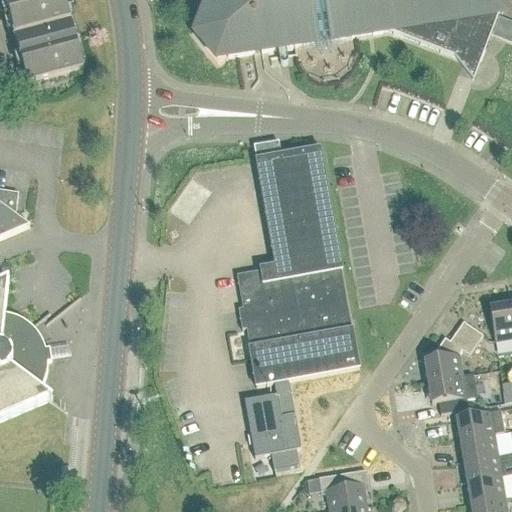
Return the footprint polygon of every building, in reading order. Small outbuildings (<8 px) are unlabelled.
[(0,0),(12,41),(25,88),(81,73),(60,0),(0,0)] [(211,0),(198,35),(206,52),(220,62),(387,36),(452,61),(472,85),(490,40),(506,46),(510,48),(511,48),(511,26),(497,21),(504,0),(211,0)] [(255,392),(358,373),(351,335),(350,335),(339,275),(340,275),(319,154),(280,161),(278,146),(253,151),(274,271),(259,274),(260,276),(236,281),(242,314),(238,314),(241,335),(246,334),(249,353),(248,354),(255,392)] [(0,194),(0,243),(29,231),(15,221),(16,213),(18,198),(0,194)] [(38,395),(39,394),(41,391),(43,387),(44,383),(46,379),(47,375),(47,371),(47,366),(51,366),(51,365),(50,360),(49,353),(45,353),(44,349),(42,345),(40,341),(37,338),(35,334),(32,331),(28,329),(25,326),(21,324),(17,322),(13,321),(9,319),(5,319),(8,286),(0,289),(0,425),(47,405),(51,407),(52,405),(48,402),(38,395)] [(494,347),(511,344),(511,319),(510,309),(488,313),(494,347)] [(463,327),(456,337),(476,350),(483,341),(463,327)] [(423,366),(427,387),(462,381),(458,360),(461,355),(469,360),(476,350),(456,337),(449,346),(444,343),(438,353),(439,363),(423,366)] [(70,350),(49,353),(50,360),(51,365),(72,361),(70,350)] [(462,381),(427,387),(431,409),(438,408),(440,420),(467,415),(465,403),(475,402),(472,379),(462,381)] [(504,397),(503,397),(502,397),(504,408),(511,407),(511,391),(503,393),(504,397)] [(254,463),(300,455),(294,420),(281,422),(277,400),(244,406),(254,463)] [(455,423),(459,445),(494,439),(504,438),(500,416),(455,423)] [(497,461),(494,439),(459,445),(463,467),(497,461)] [(501,482),(499,470),(511,467),(511,458),(497,461),(463,467),(466,488),(501,482)] [(325,496),(327,511),(363,511),(366,511),(362,490),(367,489),(365,476),(318,483),(320,497),(325,496)] [(466,488),(470,509),(504,503),(501,482),(466,488)] [(470,509),(470,511),(505,511),(504,503),(470,509)]
